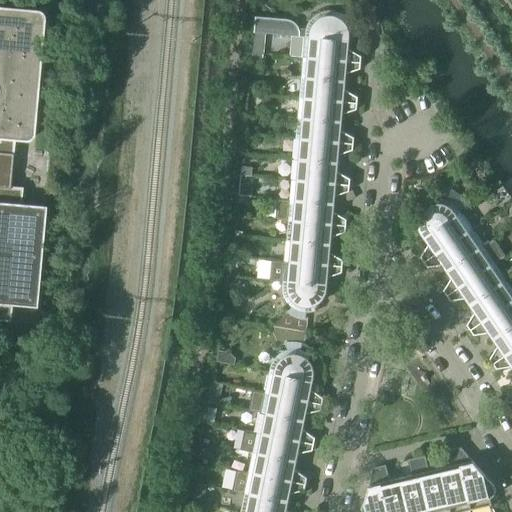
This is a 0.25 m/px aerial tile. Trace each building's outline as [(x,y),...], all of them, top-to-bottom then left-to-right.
[(0,321),(9,323),(9,322),(10,306),(22,307),(32,308),(35,308),(44,207),(43,207),(20,205),(21,189),(9,187),(13,141),(24,142),(25,142),(27,142),(28,141),(30,140),(31,139),(31,137),(32,136),(32,134),(37,74),(42,20),(42,19),(42,17),(41,16),(41,14),(39,13),(38,12),(37,12),(35,11),(27,10),(0,7),(0,321)] [(305,34),(305,37),(349,41),(349,36),(349,33),(348,31),(348,29),(346,27),(345,25),(344,23),(342,21),(342,15),(341,14),(338,13),(335,12),(333,12),(330,12),(327,12),(324,12),(322,13),(319,14),(317,15),(314,17),(312,19),(310,21),(309,23),(307,26),(306,28),(306,31),(305,34)] [(256,17),(254,33),(265,34),(267,18),(256,17)] [(254,33),(252,53),(263,54),(264,49),(265,34),(254,33)] [(305,37),(303,58),(360,63),(361,57),(348,49),(349,41),(305,37)] [(263,54),(252,53),(251,65),(262,67),(263,54)] [(303,58),(301,78),(345,82),(345,74),(360,69),(360,63),(303,58)] [(301,78),(299,99),(357,104),(357,98),(344,90),(345,82),(301,78)] [(249,81),(248,93),(253,94),(259,95),(260,83),(249,81)] [(299,99),(298,119),(341,123),(342,115),(356,110),(357,104),(299,99)] [(298,119),(296,139),(353,144),(354,138),(340,131),(341,123),(298,119)] [(296,139),(294,160),(337,164),(338,156),(353,150),(353,144),(296,139)] [(294,160),(292,180),(349,186),(350,179),(337,172),(337,164),(294,160)] [(241,167),(240,175),(252,176),(253,168),(241,167)] [(252,176),(240,175),(238,196),(250,197),(252,176)] [(292,180),(290,201),(334,205),(334,197),(349,192),(349,186),(292,180)] [(250,205),(250,197),(238,196),(238,204),(250,205)] [(277,220),(288,221),(346,226),(346,220),(333,212),(334,205),(290,201),(278,200),(277,220)] [(422,236),(424,239),(460,214),(460,213),(458,211),(457,208),(455,206),(453,205),(450,203),(448,202),(445,201),(442,200),(440,200),(437,200),(434,200),(431,201),(429,201),(426,203),(424,204),(421,206),(419,208),(418,210),(416,212),(419,217),(419,219),(418,222),(418,224),(418,227),(419,229),(420,231),(421,234),(422,236)] [(420,257),(424,263),(472,231),(460,214),(424,239),(428,244),(420,257)] [(288,221),(286,241),(330,245),(331,238),(345,232),(346,226),(288,221)] [(442,265),(447,272),(483,247),(472,231),(424,263),(427,268),(442,265)] [(286,241),(284,263),(342,268),(343,261),(329,253),(330,245),(286,241)] [(447,296),(494,264),(504,257),(493,241),(483,247),(447,272),(451,278),(443,291),(447,296)] [(283,283),(326,287),(327,278),(341,273),(342,268),(284,263),(271,262),(270,282),(283,283)] [(465,299),(470,306),(506,281),(494,264),(447,296),(450,301),(465,299)] [(229,288),(235,289),(239,287),(240,280),(231,279),(229,288)] [(466,325),(470,331),(511,302),(511,289),(506,281),(470,306),(474,312),(466,325)] [(283,310),(269,326),(307,333),(309,319),(306,319),(307,312),(311,312),(314,311),(316,311),(316,305),(318,304),(320,302),(322,300),(323,298),(325,296),(325,293),(326,291),(326,288),(326,287),(283,283),(282,285),(282,288),(282,291),(283,294),(284,296),(285,299),(287,301),(288,304),(290,306),(292,307),(294,309),(290,314),(287,313),(283,310)] [(488,333),(493,340),(511,326),(511,302),(470,331),(474,336),(488,333)] [(270,370),(269,373),(312,382),(313,376),(313,373),(313,371),(312,368),(312,366),(310,364),(309,362),(308,361),(309,355),(307,354),(304,352),(300,351),(302,345),(304,346),(307,333),(269,326),(277,346),(281,345),(285,345),(287,351),(285,352),(283,353),(280,354),(278,356),(276,358),(274,360),(273,362),(271,365),(270,367),(270,370)] [(489,359),(494,366),(511,353),(511,326),(493,340),(497,346),(489,359)] [(216,361),(219,362),(234,365),(236,358),(228,353),(221,351),(218,351),(216,361)] [(511,367),(511,353),(494,366),(496,369),(511,367)] [(269,373),(265,393),(322,405),(323,399),(311,389),(312,382),(269,373)] [(207,401),(213,403),(218,404),(223,386),(216,384),(212,383),(207,401)] [(250,411),(261,413),(304,422),(306,414),(320,411),(322,405),(265,393),(254,391),(250,411)] [(206,423),(209,424),(214,424),(217,409),(212,408),(209,408),(206,423)] [(261,413),(257,433),(314,445),(315,438),(302,429),(304,422),(261,413)] [(257,433),(253,453),(296,462),(297,454),(312,451),(314,445),(257,433)] [(460,448),(456,449),(471,510),(491,506),(489,499),(491,498),(492,497),(493,496),(494,495),(495,494),(495,492),(496,491),(495,489),(495,488),(494,487),(460,448)] [(452,466),(440,469),(451,511),(464,511),(471,510),(456,449),(448,451),(452,466)] [(253,453),(249,473),(305,485),(307,478),(294,470),(296,462),(253,453)] [(425,456),(417,458),(429,511),(451,511),(440,469),(429,472),(425,456)] [(412,476),(400,478),(408,511),(429,511),(417,458),(408,460),(412,476)] [(385,465),(376,468),(387,511),(408,511),(400,478),(389,481),(385,465)] [(387,511),(376,468),(373,468),(362,511),(387,511)] [(233,491),(245,493),(288,502),(289,494),(304,491),(305,485),(249,473),(237,471),(233,491)] [(192,504),(196,504),(201,506),(202,504),(207,487),(206,487),(206,486),(199,484),(197,483),(197,485),(196,484),(192,502),(193,502),(192,504)] [(245,493),(240,511),(288,511),(286,510),(288,502),(245,493)]
